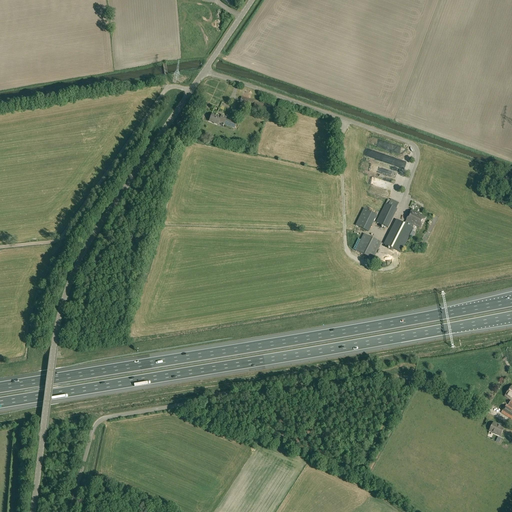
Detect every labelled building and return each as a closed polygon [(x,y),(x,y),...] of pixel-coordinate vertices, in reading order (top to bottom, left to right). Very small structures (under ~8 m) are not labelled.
[(236,123),(226,119),(226,118),(221,116),(220,117),(212,114),(209,122),(218,125),(219,122),(224,124),(223,125),(234,129),(236,123)] [(391,200),(389,205),(396,209),(399,204),(391,200)] [(385,203),(384,207),(396,213),(397,209),(396,209),(389,205),(385,203)] [(364,209),(361,216),(373,222),(377,215),(364,209)] [(412,210),(405,224),(396,220),(384,244),(401,253),(410,236),(412,232),(413,229),(413,228),(414,225),(421,228),(426,218),(412,210)] [(380,214),(376,222),(388,228),(392,220),(380,214)] [(356,251),(371,258),(373,259),(381,243),(364,234),(356,251)] [(511,385),(505,396),(511,400),(508,405),(507,405),(501,413),(511,420),(511,385)] [(494,423),(490,431),(500,436),(504,429),(496,425),(497,424),(494,423)]
